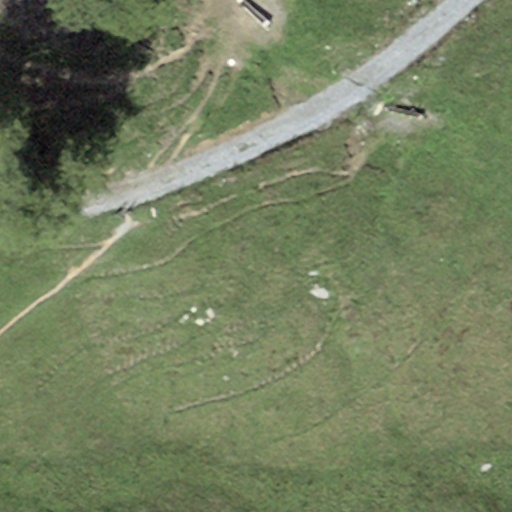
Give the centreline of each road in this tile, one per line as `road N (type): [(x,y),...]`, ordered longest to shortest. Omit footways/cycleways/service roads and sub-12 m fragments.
road 1 (track): [(130,193),(249,151),(387,70),(469,0)]
road 2 (track): [(0,222),(130,193)]
